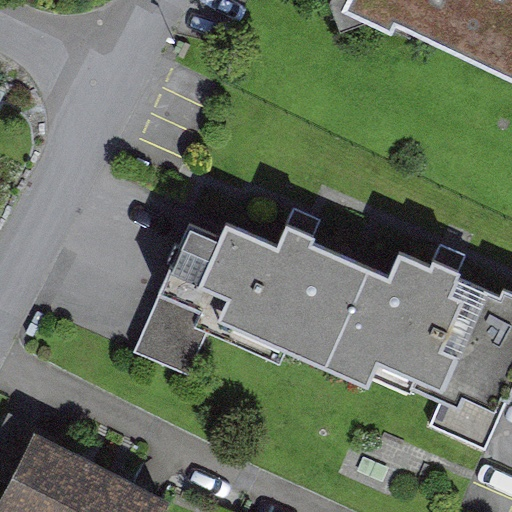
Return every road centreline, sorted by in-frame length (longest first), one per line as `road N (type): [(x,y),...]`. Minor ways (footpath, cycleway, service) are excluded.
road 1 (residential): [(0,308),(117,77)]
road 2 (residential): [(117,77),(0,22)]
